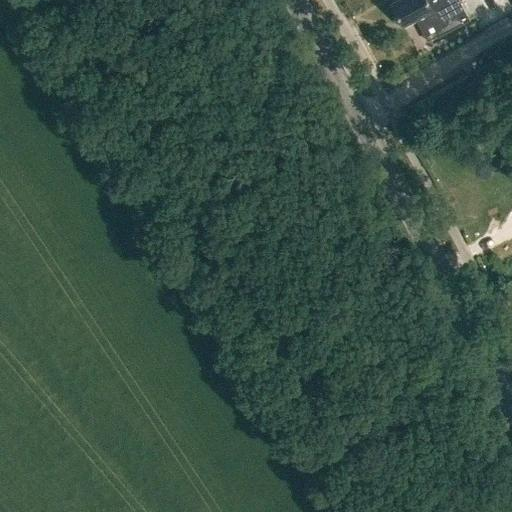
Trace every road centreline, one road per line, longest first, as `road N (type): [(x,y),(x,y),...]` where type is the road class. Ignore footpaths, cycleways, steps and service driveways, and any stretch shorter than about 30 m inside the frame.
road 1 (track): [(336,511),(0,7)]
road 2 (tertiary): [(511,401),(295,0)]
road 3 (track): [(511,30),(384,104)]
